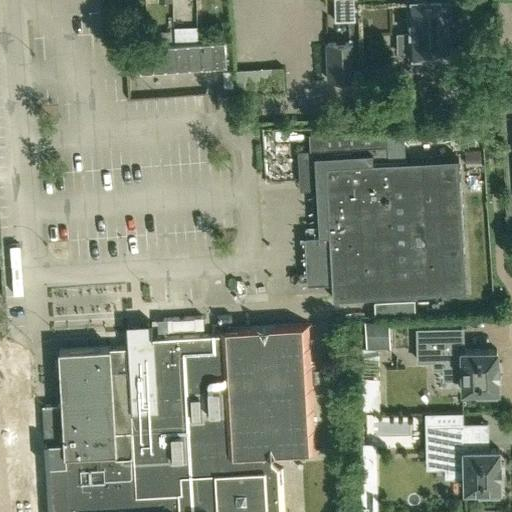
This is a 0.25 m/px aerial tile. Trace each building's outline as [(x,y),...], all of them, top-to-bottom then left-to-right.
[(335,0),(336,22),(351,21),(351,43),(329,44),(330,80),(364,79),(364,70),(361,70),(361,45),(359,0),(335,0)] [(409,0),(411,34),(400,34),(400,43),(400,53),(411,52),(411,55),(437,54),(437,63),(460,62),(459,34),(451,34),(449,0),(409,0)] [(207,67),(226,66),(224,42),(140,48),(141,72),(207,67)] [(285,90),(283,66),(236,69),(237,93),(285,90)] [(314,235),(304,236),(306,283),(331,282),(332,297),(332,299),(467,292),(460,156),(450,157),(406,159),(404,131),(388,132),(309,133),(310,150),(312,189),(314,235)] [(415,299),(375,301),(375,316),(415,314),(415,299)] [(62,404),(43,405),(48,511),(285,511),(283,465),(278,465),(272,464),(272,453),(314,451),(308,325),(217,330),(217,334),(152,337),(156,411),(132,412),(131,392),(132,392),(131,374),(128,374),(126,346),(110,347),(110,346),(59,349),(62,404)] [(477,397),(496,396),(496,389),(498,389),(497,376),(498,376),(498,362),(497,362),(497,349),(463,350),(463,328),(417,328),(418,360),(433,360),(433,368),(443,368),(444,377),(462,377),(462,390),(477,390),(477,397)] [(465,423),(434,424),(425,424),(426,468),(445,467),(446,477),(464,476),(464,489),(479,489),(479,496),(498,496),(498,489),(500,489),(499,476),(500,476),(500,462),(499,462),(499,449),(465,449),(465,423)] [(363,445),(364,493),(361,493),(361,511),(378,511),(377,445),(363,445)]
